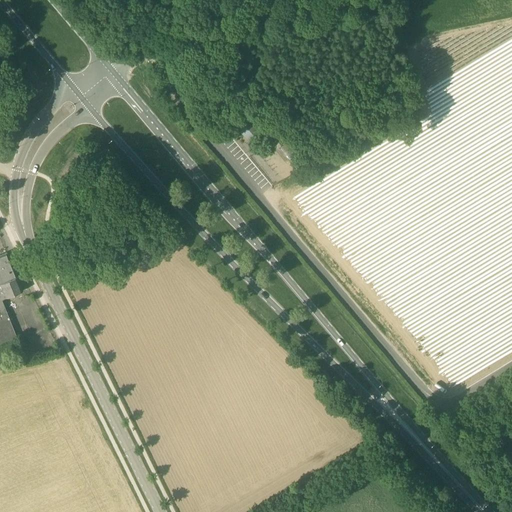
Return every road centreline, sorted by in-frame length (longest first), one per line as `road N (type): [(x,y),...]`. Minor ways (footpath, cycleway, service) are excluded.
road 1 (track): [(511,368),(461,400),(425,392),(179,98)]
road 2 (primary): [(416,440),(111,72)]
road 3 (primary): [(88,106),(281,315),(416,440)]
road 4 (secondary): [(159,511),(21,219)]
road 5 (secondary): [(71,88),(24,145),(14,193),(21,219)]
road 6 (secondary): [(21,219),(33,167),(88,106)]
